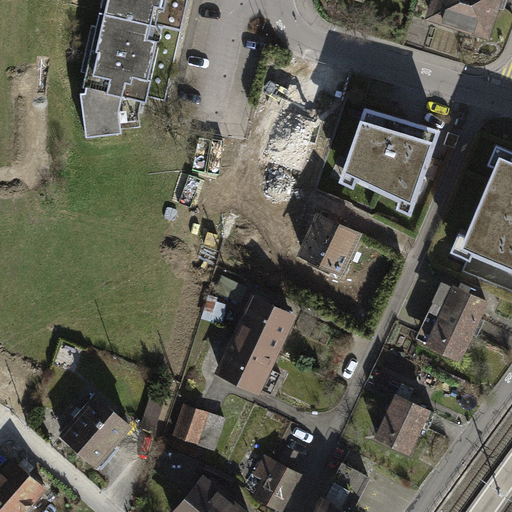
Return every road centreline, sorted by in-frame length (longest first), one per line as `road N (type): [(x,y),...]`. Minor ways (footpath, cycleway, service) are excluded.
road 1 (residential): [(281,5),(291,27),(320,46),(510,102)]
road 2 (residential): [(418,511),(511,384)]
road 3 (residential): [(110,511),(0,415)]
